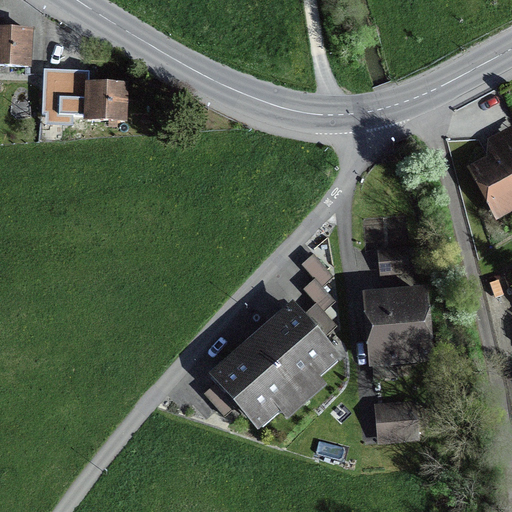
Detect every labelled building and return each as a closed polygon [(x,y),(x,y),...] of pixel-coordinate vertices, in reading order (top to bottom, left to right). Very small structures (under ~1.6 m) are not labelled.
[(0,67),(26,69),(28,34),(0,32),(0,67)] [(87,77),(43,75),(41,110),(86,112),(86,122),(122,123),(123,88),(87,87),(87,77)] [(511,152),(474,174),(492,206),(511,195),(511,152)] [(405,273),(403,253),(378,255),(381,276),(405,273)] [(426,358),(420,297),(367,301),(374,380),(394,378),(394,368),(411,366),(410,360),(426,358)] [(216,379),(256,425),(332,359),(291,313),(216,379)] [(380,442),(413,439),(411,408),(377,411),(380,442)]
